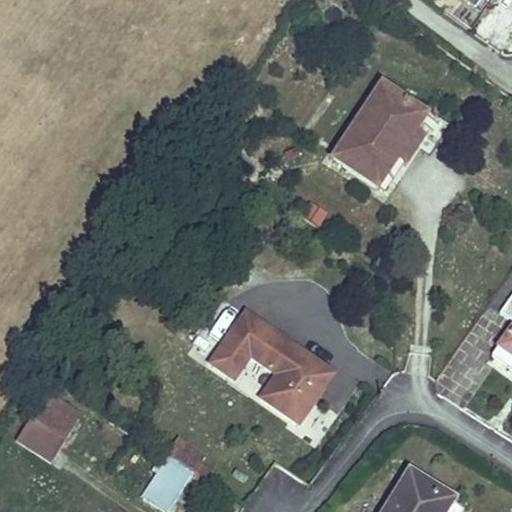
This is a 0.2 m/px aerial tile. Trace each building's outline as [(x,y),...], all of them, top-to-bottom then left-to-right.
[(452,0),(434,0),(431,5),(452,16),(459,4),(452,0)] [(413,103),(373,74),(322,150),(368,180),(399,133),(394,129),(413,103)] [(319,230),(327,214),(309,204),(300,220),(319,230)] [(302,353),(219,304),(188,358),(215,372),(225,351),(256,367),(242,390),(280,411),(301,378),(292,372),(302,353)] [(511,328),(511,351),(500,371),(511,379),(511,318),(508,326),(511,328)] [(301,378),(311,358),(302,353),(292,372),(301,378)] [(72,414),(38,389),(33,395),(68,419),(72,414)] [(33,395),(2,435),(37,460),(68,419),(33,395)] [(187,459),(191,455),(166,436),(152,452),(156,454),(179,471),(187,459)] [(156,454),(128,494),(151,511),(175,480),(193,494),(199,486),(179,471),(156,454)] [(207,474),(187,459),(179,471),(199,486),(207,474)] [(410,465),(381,511),(446,511),(457,495),(410,465)]
